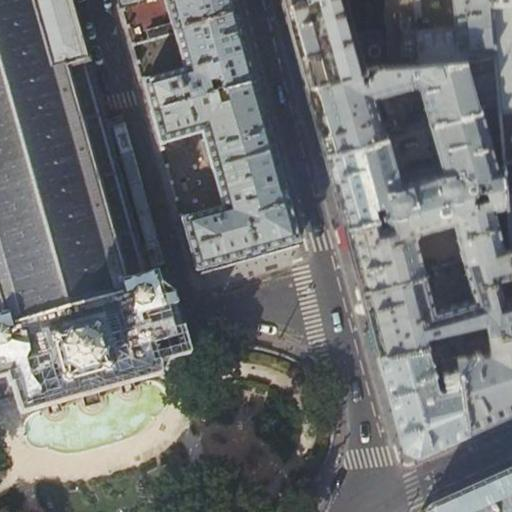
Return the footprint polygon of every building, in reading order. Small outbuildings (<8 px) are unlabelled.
[(0,0),(0,351),(11,348),(12,351),(11,352),(14,361),(15,361),(16,364),(17,367),(18,367),(20,372),(22,380),(21,380),(23,387),(21,388),(22,389),(23,395),(24,397),(25,396),(26,398),(27,398),(28,399),(37,397),(37,396),(40,395),(39,394),(49,391),(60,388),(61,391),(63,391),(64,393),(74,390),(73,388),(76,387),(75,384),(86,381),(97,378),(98,381),(100,380),(101,382),(111,379),(110,377),(112,377),(111,374),(122,371),(131,369),(134,369),(134,370),(144,366),(144,365),(146,364),(145,362),(146,362),(144,355),(143,353),(141,347),(139,347),(137,339),(135,334),(137,334),(136,331),(135,326),(137,326),(134,318),(133,318),(132,314),(154,308),(154,306),(155,306),(149,285),(148,286),(135,239),(136,239),(134,234),(133,231),(132,227),(119,181),(119,180),(118,176),(117,176),(116,173),(117,173),(116,169),(115,169),(102,122),(103,122),(102,118),(101,118),(100,115),(101,115),(100,111),(99,111),(86,66),(87,65),(86,60),(84,61),(80,45),(82,45),(81,41),(78,41),(70,9),(67,0),(0,0)] [(173,34),(236,16),(232,0),(118,0),(121,7),(147,0),(163,0),(171,23),(145,31),(148,41),(173,34)] [(282,0),(286,12),(306,83),(366,68),(349,7),(347,0),(282,0)] [(417,29),(414,0),(356,0),(357,4),(349,7),(366,68),(377,65),(420,62),(417,29)] [(452,0),(455,25),(417,29),(420,62),(494,56),(489,0),(452,0)] [(511,0),(489,0),(494,56),(499,102),(504,162),(511,160),(511,0)] [(225,94),(255,85),(246,52),(236,16),(173,34),(185,73),(175,76),(174,72),(153,78),(154,82),(142,84),(151,115),(212,98),(208,86),(217,83),(220,95),(225,94)] [(499,102),(494,56),(420,62),(377,65),(366,68),(306,83),(314,116),(324,151),(383,134),(372,94),(414,82),(420,85),(430,121),(499,102)] [(212,172),(274,155),(264,116),(255,85),(225,94),(228,106),(219,108),(215,97),(212,98),(151,115),(160,145),(201,134),(212,172)] [(504,162),(499,102),(430,121),(429,122),(442,171),(399,183),(387,133),(383,134),(324,151),(333,185),(344,225),(374,217),(383,214),(465,192),(483,187),(505,181),(504,162)] [(285,198),(274,155),(212,172),(223,212),(181,222),(195,274),(298,245),(285,198)] [(507,204),(505,181),(483,187),(486,198),(468,203),(465,192),(383,214),(386,225),(376,226),(374,217),(344,225),(352,256),(361,287),(424,270),(414,234),(417,230),(453,221),(463,260),(511,247),(508,212),(498,213),(496,216),(493,208),(507,204)] [(434,308),(424,270),(361,287),(369,318),(390,397),(403,445),(417,451),(434,443),(444,439),(506,411),(511,408),(511,374),(510,374),(509,365),(511,364),(511,258),(511,247),(463,260),(474,298),(434,308)] [(446,511),(511,511),(511,482),(486,494),(446,511)]
